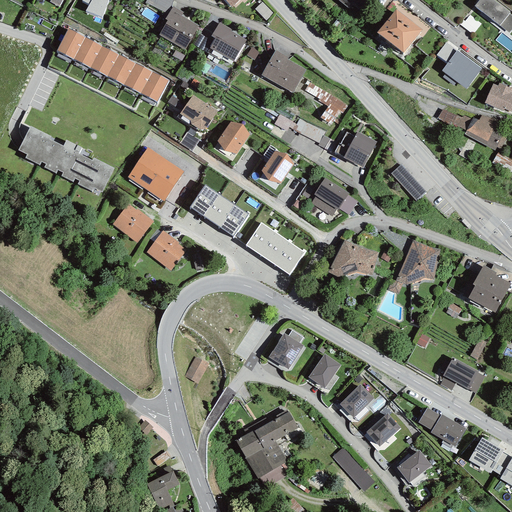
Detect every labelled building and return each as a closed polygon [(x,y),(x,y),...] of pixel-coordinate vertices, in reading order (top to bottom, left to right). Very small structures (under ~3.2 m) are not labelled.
[(116,0),(81,0),(82,0),(89,4),(85,11),(101,18),(108,0),(115,0),(116,0)] [(171,6),(172,0),(146,0),(145,3),(165,12),(171,6)] [(337,0),(356,14),(366,0),(337,0)] [(510,12),(494,0),(478,0),(474,6),(509,33),(511,29),(511,15),(509,14),(510,12)] [(274,13),(262,1),(254,9),(266,21),(274,13)] [(167,20),(159,35),(184,50),(198,26),(181,16),(183,12),(173,6),(165,19),(167,20)] [(422,30),(396,9),(376,33),(403,54),(422,30)] [(463,22),(471,30),(480,21),(471,13),(463,22)] [(232,30),(219,22),(211,36),(215,39),(209,49),(233,62),(246,40),(231,31),(232,30)] [(73,59),(85,37),(68,28),(56,50),(73,59)] [(90,68),(101,46),(85,37),(73,59),(90,68)] [(447,63),(457,50),(445,42),(436,55),(447,63)] [(107,76),(118,55),(101,46),(90,68),(107,76)] [(253,46),(248,53),(257,60),(262,53),(253,46)] [(261,75),(292,93),(306,69),(287,59),(288,57),(275,50),(261,75)] [(458,83),(466,89),(481,69),(457,50),(447,63),(441,70),(445,73),(443,77),(455,87),(458,83)] [(124,85),(135,64),(118,55),(107,76),(124,85)] [(140,94),(151,73),(135,64),(124,85),(140,94)] [(168,81),(151,73),(140,94),(157,103),(168,81)] [(348,105),(306,80),(304,83),(307,85),(304,90),(319,99),(318,100),(328,106),(320,118),(332,125),(340,111),(344,113),(348,105)] [(511,90),(511,89),(498,83),(497,86),(493,84),(484,103),(503,111),(504,109),(507,110),(511,99),(511,92),(511,93),(511,90)] [(204,130),(217,111),(192,95),(179,114),(190,121),(191,124),(200,130),(203,129),(204,130)] [(443,110),(437,118),(451,125),(452,123),(466,130),(472,120),(463,115),(461,118),(443,110)] [(293,130),(296,125),(278,115),(273,124),(287,132),(289,128),(293,130)] [(478,120),(473,118),(472,120),(466,130),(464,134),(495,151),(497,147),(500,149),(506,137),(494,131),(499,120),(481,116),(478,120)] [(325,132),(299,119),(296,125),(293,130),(319,143),(323,136),(325,132)] [(243,125),(230,122),(217,142),(224,152),(236,155),(250,136),(243,125)] [(102,193),(114,168),(93,158),(91,161),(78,154),(81,148),(66,141),(64,146),(49,139),(50,136),(30,126),(18,150),(27,154),(25,159),(39,165),(41,161),(46,164),(44,167),(55,173),(56,170),(62,173),(61,176),(72,182),(74,178),(79,180),(77,184),(92,191),(93,189),(102,193)] [(191,152),(199,141),(187,132),(179,143),(191,152)] [(377,143),(357,132),(354,137),(345,132),(334,153),(363,169),(377,143)] [(330,139),(323,136),(319,143),(317,145),(324,148),(330,139)] [(127,177),(164,201),(183,171),(147,147),(127,177)] [(287,154),(274,151),(261,171),(268,181),(281,184),(294,165),(287,154)] [(401,164),(391,174),(416,201),(426,192),(401,164)] [(349,194),(324,178),(314,195),(316,196),(311,204),(332,217),(337,209),(338,210),(339,209),(348,195),(349,194)] [(205,218),(220,195),(205,185),(190,207),(205,218)] [(219,227),(234,205),(220,195),(205,218),(219,227)] [(357,202),(348,195),(339,209),(349,215),(357,202)] [(153,221),(128,203),(112,225),(137,243),(153,221)] [(249,214),(234,205),(219,227),(234,237),(249,214)] [(471,226),(464,217),(461,220),(468,228),(471,226)] [(261,256),(276,233),(260,223),(246,245),(261,256)] [(179,243),(162,230),(146,253),(171,271),(186,250),(178,244),(179,243)] [(275,265),(290,243),(276,233),(261,256),(275,265)] [(431,247),(413,240),(402,264),(399,263),(388,290),(398,294),(403,283),(407,284),(424,278),(433,279),(440,249),(431,247)] [(373,276),(378,252),(360,248),(344,241),(327,272),(338,277),(347,274),(357,272),(373,276)] [(305,252),(290,243),(275,265),(290,275),(305,252)] [(468,298),(481,305),(497,276),(495,275),(496,273),(483,266),(472,284),(475,286),(468,298)] [(511,284),(497,276),(481,305),(494,313),(511,284)] [(461,309),(451,303),(446,312),(456,318),(461,309)] [(288,336),(284,333),(268,357),(288,370),(303,346),(299,343),(303,337),(292,330),(288,336)] [(429,338),(421,334),(416,344),(424,348),(429,338)] [(325,354),(308,377),(324,389),(334,374),(341,365),(325,354)] [(194,360),(184,378),(197,385),(206,367),(194,360)] [(455,362),(451,360),(442,376),(443,377),(455,383),(475,394),(484,377),(478,374),(479,372),(456,360),(455,362)] [(339,378),(334,374),(324,389),(328,392),(339,378)] [(451,390),(455,383),(443,377),(440,384),(451,390)] [(360,384),(339,404),(353,418),(373,398),(360,384)] [(440,416),(427,408),(418,422),(432,431),(430,433),(454,447),(465,428),(441,414),(440,416)] [(289,412),(266,424),(275,441),(298,428),(289,412)] [(387,413),(366,432),(379,447),(400,428),(387,413)] [(144,420),(138,428),(146,435),(153,427),(144,420)] [(287,463),(275,441),(266,424),(236,441),(257,479),(259,478),(281,466),(287,463)] [(503,451),(481,438),(468,460),(490,473),(492,471),(502,453),(503,451)] [(374,483),(342,448),(332,456),(365,492),(374,483)] [(419,450),(397,467),(409,483),(410,483),(413,487),(425,477),(422,473),(431,466),(419,450)] [(165,451),(153,460),(157,466),(170,457),(165,451)] [(511,459),(502,453),(492,471),(501,476),(511,459)] [(511,457),(511,459),(501,476),(499,479),(511,486),(511,457)] [(286,477),(281,466),(259,478),(265,489),(286,477)] [(167,490),(179,484),(173,471),(146,484),(159,510),(173,503),(167,490)]
